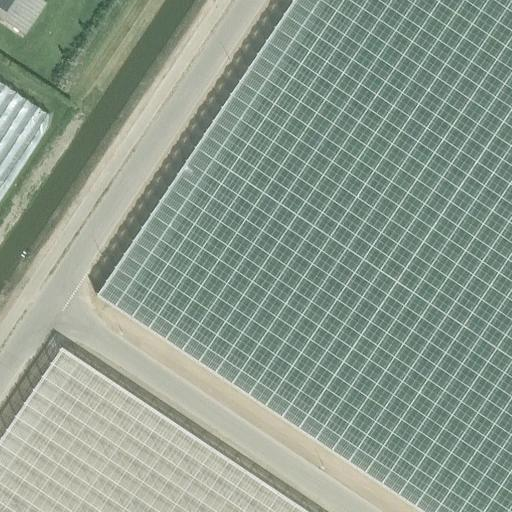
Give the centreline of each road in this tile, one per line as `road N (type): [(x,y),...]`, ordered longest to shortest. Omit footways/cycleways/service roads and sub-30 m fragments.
road 1 (unclassified): [(356,511),(50,305)]
road 2 (unclassified): [(50,305),(251,0)]
